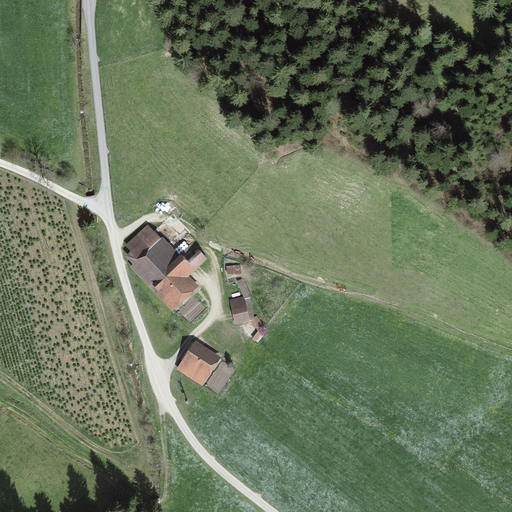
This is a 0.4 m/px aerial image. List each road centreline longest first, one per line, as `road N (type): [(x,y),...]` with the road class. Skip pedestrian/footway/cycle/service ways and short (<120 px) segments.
road 1 (track): [(271,511),(196,446),(158,377),(109,209),(88,0)]
road 2 (track): [(211,276),(212,257),(223,250),(511,350)]
road 3 (track): [(211,276),(218,312),(158,377)]
